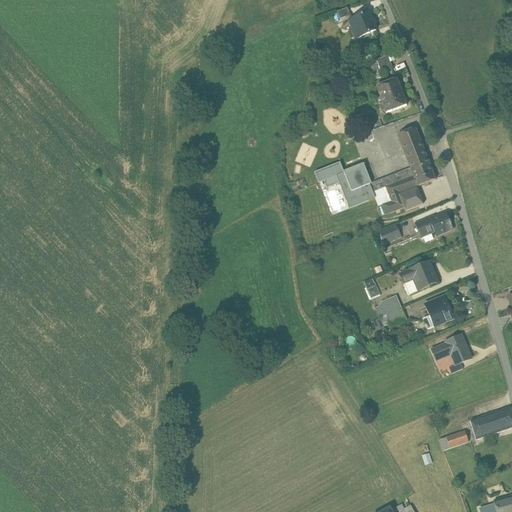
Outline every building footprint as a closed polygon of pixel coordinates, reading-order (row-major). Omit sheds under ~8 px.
[(347,8),(337,12),(340,19),(350,15),(347,8)] [(368,12),(352,19),(355,28),(352,29),(357,39),(370,34),(369,33),(376,31),(374,25),(376,25),(373,18),(371,19),(368,12)] [(388,56),(376,60),(381,72),(392,68),(388,56)] [(376,60),(368,63),(374,80),(383,77),(381,72),(376,60)] [(396,79),(376,87),(386,113),(407,106),(404,98),(400,87),(399,87),(396,79)] [(371,184),(370,185),(373,193),(376,192),(386,188),(395,211),(405,208),(405,207),(401,195),(400,193),(417,186),(418,187),(436,180),(416,128),(398,135),(410,168),(371,183),(371,184)] [(364,164),(343,172),(344,173),(336,176),(349,209),(375,198),(373,193),(370,185),(371,184),(371,183),(364,164)] [(376,192),(381,205),(383,205),(386,215),(395,211),(386,188),(376,192)] [(417,188),(401,195),(405,207),(405,208),(406,211),(423,204),(417,188)] [(446,214),(431,220),(430,218),(415,225),(421,238),(431,233),(429,230),(433,229),(436,236),(452,229),(446,214)] [(396,225),(379,232),(384,244),(401,237),(396,225)] [(429,262),(399,275),(403,284),(405,283),(410,295),(429,287),(429,286),(438,282),(429,262)] [(375,278),(365,281),(370,298),(380,295),(375,278)] [(396,296),(381,302),(383,306),(387,315),(401,308),(396,296)] [(454,319),(444,298),(436,301),(436,300),(425,305),(434,327),(454,319)] [(383,306),(376,308),(380,317),(387,315),(383,306)] [(401,308),(387,315),(392,327),(406,320),(401,308)] [(461,335),(446,342),(446,344),(431,351),(436,361),(451,354),(456,365),(456,366),(460,364),(471,359),(461,335)] [(460,364),(456,366),(456,365),(449,368),(452,374),(463,369),(460,364)] [(511,412),(511,408),(490,414),(496,433),(511,427),(511,412)] [(490,414),(470,421),(476,440),(496,433),(490,414)] [(465,431),(439,440),(443,451),(468,442),(465,431)] [(511,511),(511,496),(494,501),(495,507),(496,511),(511,511)]
